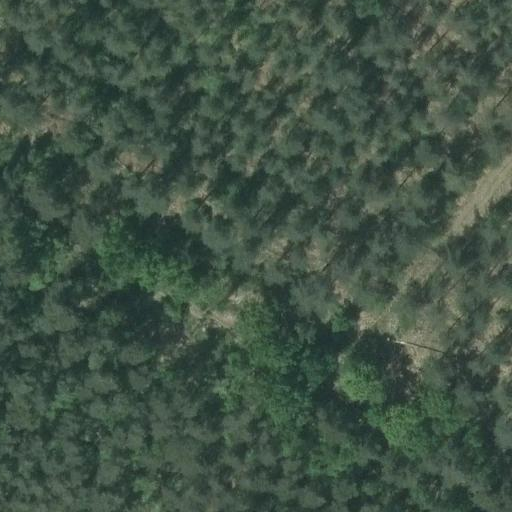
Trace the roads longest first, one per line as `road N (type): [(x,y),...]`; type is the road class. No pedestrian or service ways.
road 1 (track): [(501,511),(0,186)]
road 2 (track): [(300,381),(511,139)]
